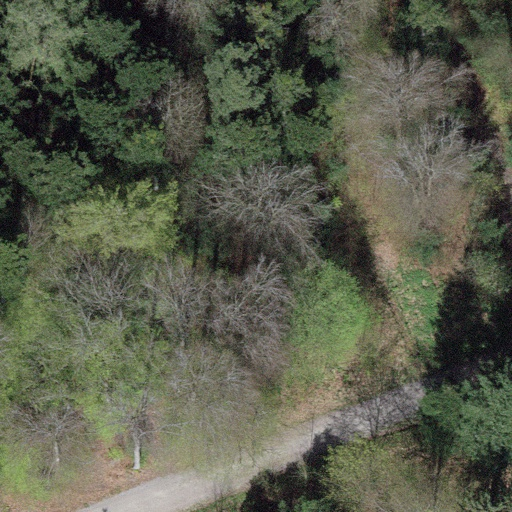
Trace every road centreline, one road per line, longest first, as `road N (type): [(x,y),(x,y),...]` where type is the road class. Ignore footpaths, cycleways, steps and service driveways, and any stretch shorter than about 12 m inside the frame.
road 1 (track): [(120,511),(511,361)]
road 2 (track): [(439,0),(511,235)]
